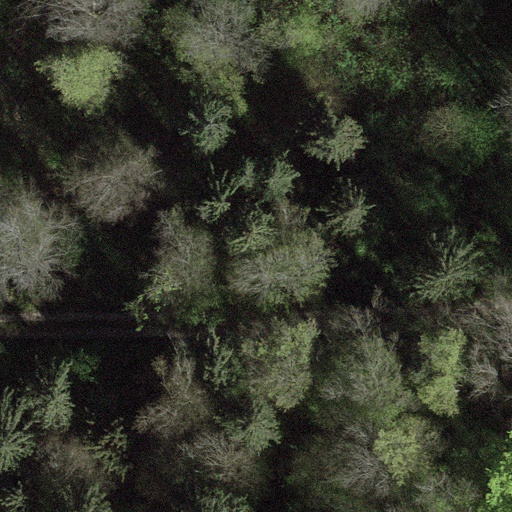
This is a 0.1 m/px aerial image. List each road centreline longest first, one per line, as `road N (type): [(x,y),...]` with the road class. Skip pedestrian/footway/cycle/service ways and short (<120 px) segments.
road 1 (track): [(511,311),(0,328)]
road 2 (track): [(511,157),(329,317)]
